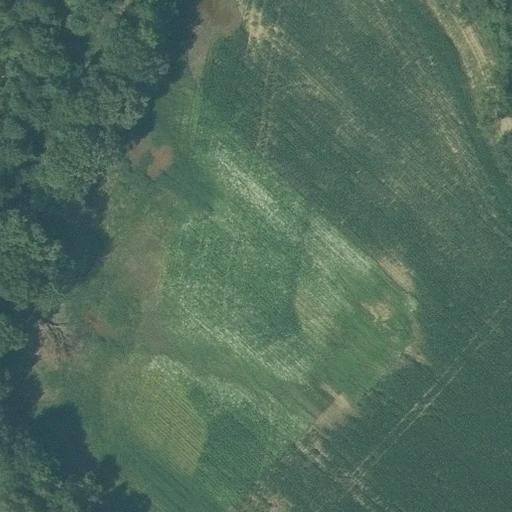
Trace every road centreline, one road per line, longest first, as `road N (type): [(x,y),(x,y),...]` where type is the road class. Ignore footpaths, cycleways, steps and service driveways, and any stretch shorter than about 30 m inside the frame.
road 1 (track): [(0,262),(106,0)]
road 2 (track): [(90,511),(0,420)]
